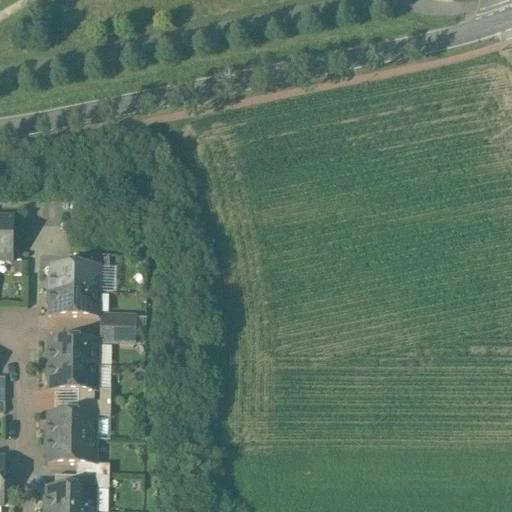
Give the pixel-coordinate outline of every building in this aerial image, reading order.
[(12,221),(0,220),(0,263),(11,264),(12,221)] [(109,258),(80,258),(80,270),(99,270),(99,271),(109,271),(109,258)] [(80,270),(51,269),(51,294),(98,295),(99,271),(99,270),(80,270)] [(98,295),(51,294),(50,319),(98,320),(98,295)] [(134,320),(102,319),(102,332),(134,333),(134,320)] [(134,333),(102,332),(101,345),(134,346),(134,333)] [(97,344),(50,343),(49,368),(97,369),(97,344)] [(97,369),(49,368),(49,393),(55,393),(79,393),(96,394),(97,393),(97,369)] [(111,370),(97,369),(97,393),(110,393),(111,370)] [(79,393),(55,393),(54,417),(96,418),(96,419),(110,419),(110,406),(78,405),(79,393)] [(96,394),(79,393),(78,405),(110,406),(110,393),(97,393),(96,394)] [(54,417),(48,417),(48,442),(96,443),(96,419),(96,418),(54,417)] [(96,443),(48,442),(47,466),(76,467),(95,467),(96,443)] [(109,468),(95,467),(76,467),(76,479),(83,479),(109,480),(109,468)] [(15,477),(3,476),(2,508),(14,508),(15,477)] [(76,479),(55,479),(55,491),(83,491),(83,479),(76,479)] [(55,491),(47,491),(46,511),(94,511),(95,492),(83,491),(55,491)]
